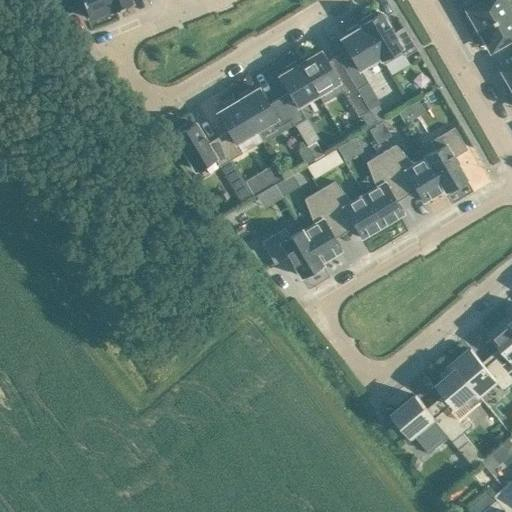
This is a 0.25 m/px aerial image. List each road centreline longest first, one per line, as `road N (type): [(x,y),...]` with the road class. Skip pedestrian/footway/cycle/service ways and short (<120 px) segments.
road 1 (residential): [(511,267),(366,379),(313,314),(511,189)]
road 2 (residential): [(180,17),(141,31),(126,54),(135,83),(163,95),(330,0)]
road 3 (residential): [(511,160),(419,0)]
